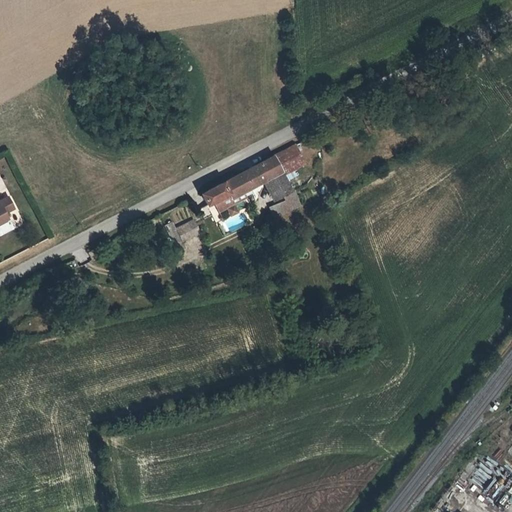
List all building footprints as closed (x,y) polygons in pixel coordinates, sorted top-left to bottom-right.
[(230,198),(265,180),(282,171),(283,174),(304,163),(295,145),(201,194),(207,205),(228,194),(230,198)] [(292,191),(283,174),(282,171),(265,180),(275,200),(292,191)] [(0,235),(13,228),(5,213),(14,209),(8,198),(0,202),(0,235)] [(268,208),(272,217),(289,210),(286,201),(268,208)] [(200,233),(196,224),(189,222),(176,229),(183,242),(200,233)]
